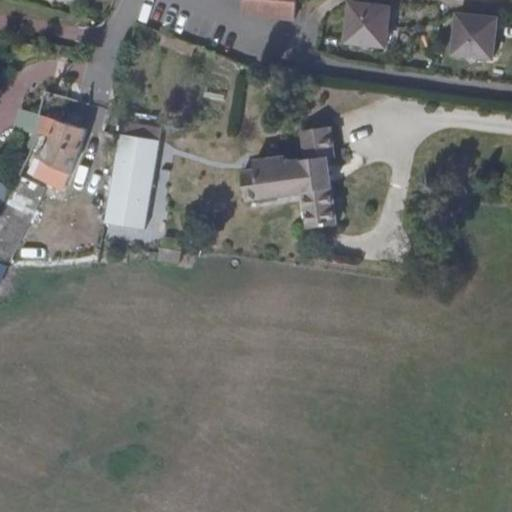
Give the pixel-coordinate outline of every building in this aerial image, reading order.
[(293,18),(294,0),(240,0),(239,13),(293,18)] [(382,45),(386,6),(348,3),(343,42),(382,45)] [(493,56),(497,17),(457,13),(453,52),(493,56)] [(81,162),(89,133),(58,123),(49,144),(35,164),(68,189),(81,162)] [(340,156),(335,124),(302,127),(305,151),(247,154),(249,196),(303,192),(307,226),(342,223),(333,157),(340,156)] [(168,195),(182,142),(137,136),(134,153),(129,188),(123,231),(167,237),(166,212),(168,195)] [(123,231),(129,188),(134,153),(118,151),(107,228),(123,231)] [(0,225),(24,238),(49,188),(23,176),(0,223),(0,225)] [(167,243),(167,237),(123,231),(120,251),(167,243)]
